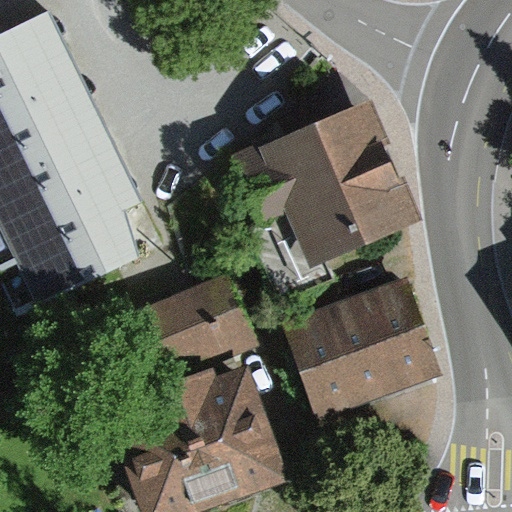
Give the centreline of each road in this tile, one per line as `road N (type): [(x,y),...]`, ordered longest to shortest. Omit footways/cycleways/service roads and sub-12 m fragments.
road 1 (tertiary): [(472,76),(457,125),(457,204),(487,382),(496,511)]
road 2 (unclassified): [(472,76),(321,0)]
